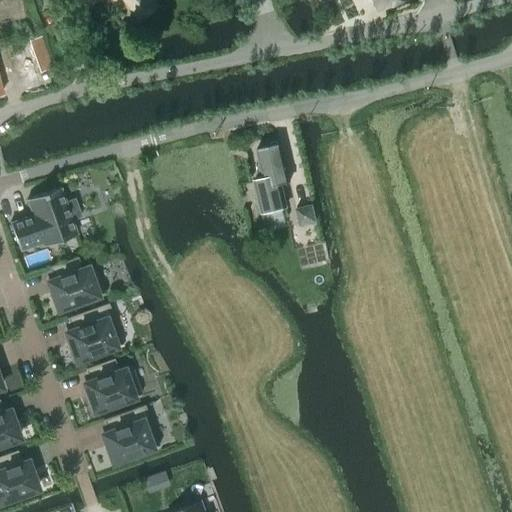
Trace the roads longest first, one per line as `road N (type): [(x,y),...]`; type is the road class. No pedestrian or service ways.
road 1 (unclassified): [(0,182),(151,140),(511,62)]
road 2 (unclassified): [(510,0),(92,86),(0,116)]
road 3 (residential): [(79,475),(0,260)]
road 4 (track): [(511,270),(457,76)]
